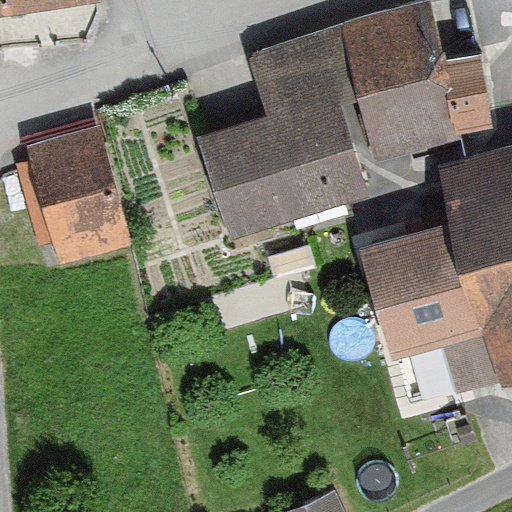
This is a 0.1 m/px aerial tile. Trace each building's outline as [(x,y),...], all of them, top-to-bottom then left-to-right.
[(426,0),(422,0),(340,18),(359,88),(380,151),(485,119),(480,48),(443,56),(426,0)] [(340,18),(251,42),(270,111),(337,94),(359,88),(340,18)] [(229,228),(364,192),(337,94),(270,111),(202,129),(229,228)] [(62,259),(129,241),(97,124),(30,143),(62,259)] [(499,374),(511,370),(511,141),(437,163),(451,211),(482,317),(499,374)] [(482,317),(451,211),(359,238),(390,344),(482,317)] [(273,511),(344,511),(332,485),(274,511),(273,511)]
